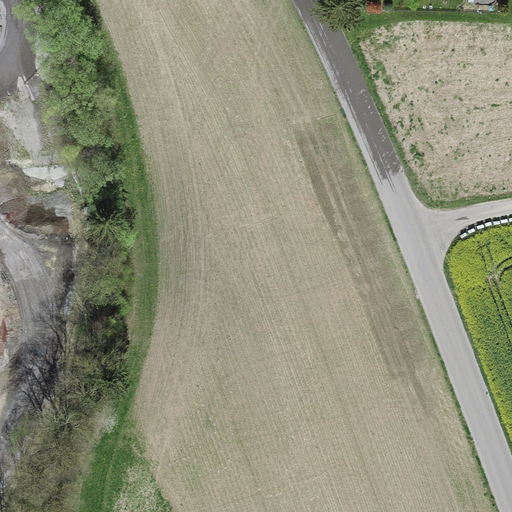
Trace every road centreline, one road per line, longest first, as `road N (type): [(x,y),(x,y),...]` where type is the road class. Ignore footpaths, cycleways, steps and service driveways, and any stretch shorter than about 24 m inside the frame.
road 1 (unclassified): [(511,505),(418,231),(319,0)]
road 2 (track): [(12,0),(35,112),(48,304),(0,422)]
